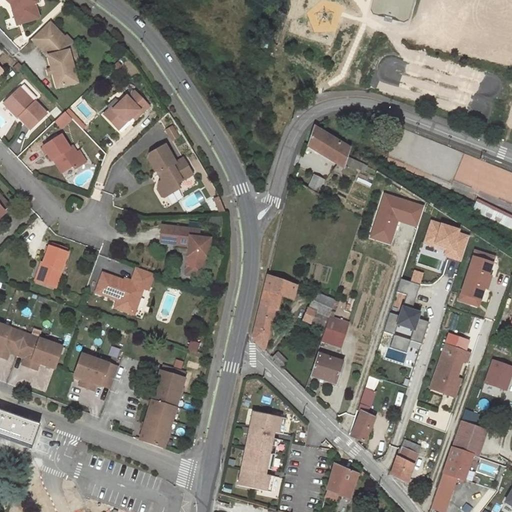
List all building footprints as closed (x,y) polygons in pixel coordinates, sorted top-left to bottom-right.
[(12,0),(10,3),(10,4),(15,18),(20,16),(22,22),(37,18),(34,9),(36,8),(35,4),(39,2),(37,0),(12,0)] [(49,21),(32,38),(48,55),(57,87),(72,83),(69,73),(74,71),(71,60),(67,45),(62,40),(65,37),(64,37),(49,21)] [(73,42),(66,35),(64,37),(65,37),(62,40),(67,45),(71,60),(77,58),(73,42)] [(264,40),(261,47),(266,49),(269,42),(264,40)] [(72,83),(77,82),(74,71),(69,73),(72,83)] [(19,118),(30,129),(46,113),(34,101),(33,102),(20,88),(5,102),(19,117),(19,118)] [(123,120),(127,120),(128,120),(132,116),(135,120),(149,105),(135,90),(128,97),(126,95),(119,102),(113,108),(111,106),(103,114),(116,127),(123,120)] [(5,102),(3,105),(17,120),(19,118),(19,117),(5,102)] [(52,120),(59,128),(70,118),(63,110),(52,120)] [(123,120),(116,127),(118,129),(127,120),(123,120)] [(349,148),(314,127),(313,128),(307,146),(336,163),(343,167),(344,163),(346,156),(349,148)] [(69,148),(60,135),(44,146),(52,159),(55,157),(58,155),(67,169),(73,165),(75,168),(83,163),(76,153),(72,146),(69,148)] [(164,144),(149,153),(148,158),(155,170),(157,170),(159,171),(162,176),(161,179),(161,181),(159,181),(157,189),(162,196),(164,197),(180,188),(177,182),(192,173),(182,157),(175,162),(164,144)] [(79,150),(76,153),(83,163),(86,161),(79,150)] [(64,171),(67,169),(58,155),(55,157),(64,171)] [(346,156),(344,163),(361,170),(363,164),(346,156)] [(343,167),(336,163),(332,170),(340,175),(343,167)] [(511,172),(498,168),(494,181),(487,179),(484,191),(496,194),(498,186),(509,189),(511,177),(511,172)] [(378,193),(367,238),(390,244),(395,221),(415,226),(420,202),(378,193)] [(0,194),(0,206),(3,210),(10,204),(0,194)] [(217,205),(222,203),(219,196),(214,199),(217,205)] [(504,213),(477,200),(474,208),(500,221),(504,213)] [(220,213),(226,213),(222,204),(222,203),(217,205),(220,213)] [(511,217),(504,213),(500,221),(511,227),(511,217)] [(445,255),(461,261),(469,237),(458,233),(459,230),(432,222),(428,234),(438,237),(435,246),(444,249),(444,247),(447,248),(447,250),(445,255)] [(199,229),(176,227),(174,244),(189,245),(186,273),(202,276),(204,267),(201,266),(202,257),(207,257),(210,238),(198,237),(199,229)] [(425,242),(435,246),(438,237),(428,234),(425,242)] [(51,247),(49,246),(43,263),(45,264),(39,282),(56,288),(68,253),(66,252),(67,249),(52,244),(51,247)] [(485,281),(487,274),(489,275),(493,263),(489,262),(485,261),(487,254),(475,250),(467,275),(485,281)] [(45,264),(43,263),(41,263),(35,280),(39,282),(45,264)] [(154,273),(137,267),(132,280),(132,283),(129,282),(128,284),(124,282),(124,280),(104,273),(97,292),(118,299),(116,304),(127,308),(129,303),(137,306),(144,288),(149,289),(154,273)] [(419,283),(420,272),(412,270),(410,281),(419,283)] [(485,288),(483,288),(485,281),(467,275),(459,300),(471,304),(473,297),(481,300),(485,288)] [(296,286),(268,276),(252,338),(264,348),(277,294),(292,299),(296,286)] [(419,285),(400,279),(383,330),(394,333),(394,334),(397,323),(413,328),(410,339),(422,343),(429,321),(418,317),(420,312),(412,309),(419,285)] [(329,316),(334,301),(315,292),(309,305),(312,306),(311,309),(315,311),(329,316)] [(127,308),(116,304),(115,308),(134,314),(137,306),(129,303),(127,308)] [(311,322),(314,314),(315,311),(311,309),(308,308),(303,319),(311,322)] [(315,311),(314,314),(327,320),(329,316),(315,311)] [(336,319),(329,316),(327,320),(321,340),(339,346),(343,333),(333,329),(336,319)] [(347,323),(336,319),(333,329),(343,333),(347,323)] [(62,346),(0,324),(0,355),(7,358),(9,351),(25,357),(23,364),(37,369),(39,362),(54,368),(62,346)] [(394,333),(390,346),(406,352),(410,339),(394,334),(394,333)] [(446,344),(464,350),(468,341),(450,334),(446,344)] [(464,350),(446,344),(430,388),(450,395),(457,378),(464,359),(467,361),(470,353),(464,350)] [(277,352),(272,357),(281,366),(286,361),(277,352)] [(110,388),(118,366),(82,353),(74,375),(82,378),(80,385),(94,389),(96,382),(110,388)] [(335,383),(342,362),(324,356),(321,355),(318,354),(312,375),(335,383)] [(511,369),(511,366),(493,360),(485,382),(505,389),(511,369)] [(160,371),(140,440),(164,448),(170,428),(184,378),(185,373),(163,365),(161,371),(160,371)] [(460,379),(457,378),(450,395),(453,396),(460,379)] [(373,393),(364,390),(361,400),(369,403),(373,393)] [(361,411),(366,413),(369,403),(361,400),(357,409),(361,411)] [(39,424),(0,410),(0,435),(31,446),(39,424)] [(478,416),(464,410),(461,421),(474,426),(478,416)] [(286,418),(253,411),(250,427),(249,433),(242,463),(243,463),(242,469),(241,469),(238,485),(271,492),(274,476),(255,472),(257,466),(271,469),(277,439),(263,436),(264,430),(283,434),(286,418)] [(372,422),(374,417),(366,413),(361,411),(359,416),(372,422)] [(365,441),(372,422),(359,416),(351,435),(365,441)] [(461,421),(452,447),(472,454),(478,455),(486,430),(474,426),(461,421)] [(397,457),(399,449),(384,440),(381,450),(397,457)] [(404,441),(402,448),(416,454),(419,447),(404,441)] [(452,447),(443,471),(443,473),(456,478),(460,464),(468,467),(472,454),(452,447)] [(400,448),(399,449),(397,457),(391,475),(407,482),(413,463),(416,454),(402,448),(400,448)] [(381,450),(377,461),(382,465),(391,475),(397,457),(381,450)] [(357,473),(334,464),(330,478),(327,492),(324,497),(325,497),(335,502),(338,494),(348,498),(357,473)] [(460,464),(456,478),(463,480),(468,467),(460,464)] [(443,473),(443,471),(438,469),(433,485),(438,486),(443,473)] [(443,473),(438,486),(429,511),(443,511),(456,478),(443,473)]
